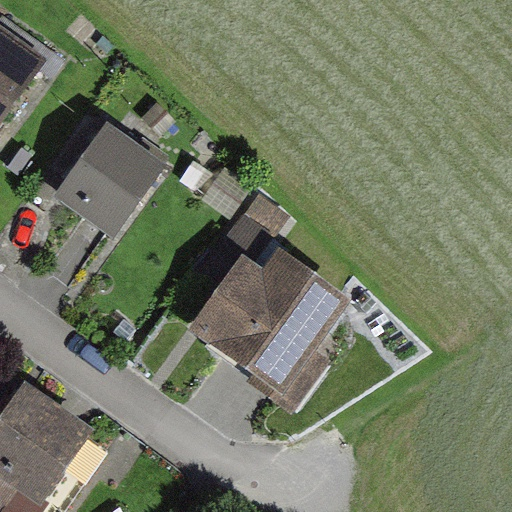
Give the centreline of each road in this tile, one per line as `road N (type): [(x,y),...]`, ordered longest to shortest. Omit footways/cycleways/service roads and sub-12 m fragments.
road 1 (residential): [(310,510),(0,297)]
road 2 (track): [(511,327),(310,510)]
